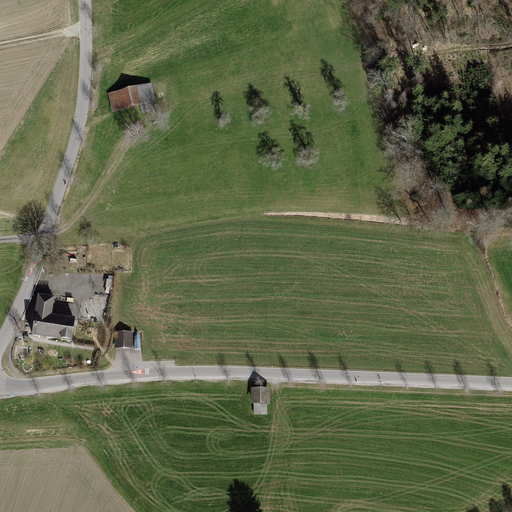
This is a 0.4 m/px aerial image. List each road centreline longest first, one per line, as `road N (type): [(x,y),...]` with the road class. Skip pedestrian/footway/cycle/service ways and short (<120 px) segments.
road 1 (unclassified): [(0,385),(169,372),(511,383)]
road 2 (tertiary): [(85,0),(81,118),(32,279),(0,344)]
road 3 (track): [(141,118),(79,214),(43,238)]
